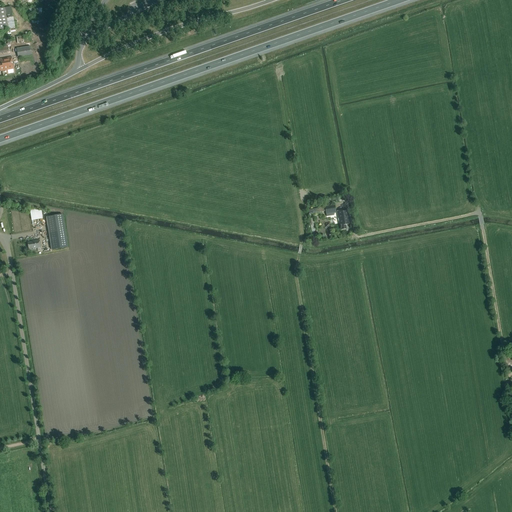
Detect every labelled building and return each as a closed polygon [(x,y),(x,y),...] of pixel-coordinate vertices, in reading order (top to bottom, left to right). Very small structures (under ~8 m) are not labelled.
[(0,30),(15,28),(14,20),(13,17),(12,17),(12,14),(11,7),(0,8),(0,30)] [(18,58),(32,56),(30,46),(17,49),(18,58)] [(1,71),(13,69),(11,57),(0,59),(0,70),(1,71)] [(336,213),(336,211),(335,205),(325,207),(326,214),(336,213)] [(340,224),(341,230),(346,229),(346,225),(350,224),(348,210),(337,211),(339,224),(340,224)] [(47,248),(63,246),(57,214),(42,217),(44,229),(48,228),(50,236),(45,237),(47,248)] [(32,249),(41,247),(40,240),(32,241),(32,242),(28,243),(29,249),(32,248),(32,249)]
